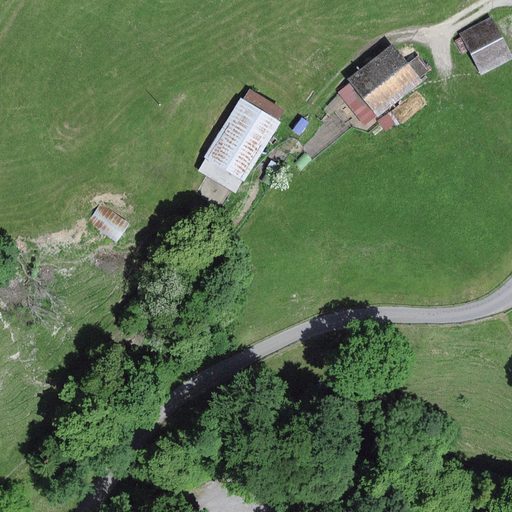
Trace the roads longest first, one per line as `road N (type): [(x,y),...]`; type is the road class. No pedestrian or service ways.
road 1 (unclassified): [(75,511),(194,386),(290,334),(346,316),(453,315),(488,308),(511,291)]
road 2 (track): [(282,511),(352,478),(511,496)]
road 3 (track): [(444,29),(370,50),(312,111)]
